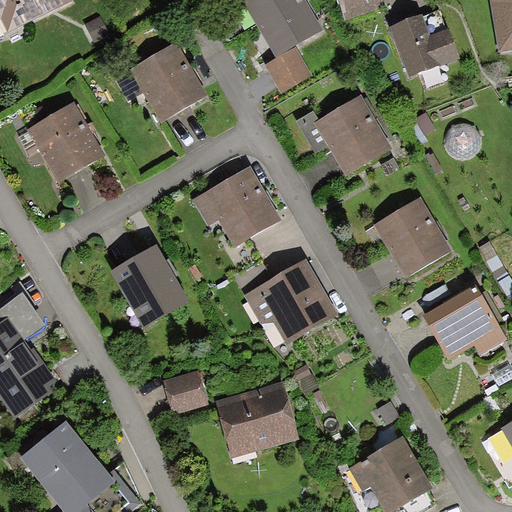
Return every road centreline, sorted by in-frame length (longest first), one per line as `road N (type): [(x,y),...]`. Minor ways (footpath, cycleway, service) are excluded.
road 1 (residential): [(483,511),(258,130)]
road 2 (residential): [(36,254),(180,511)]
road 3 (residential): [(258,130),(36,254)]
road 4 (residential): [(258,130),(198,23)]
